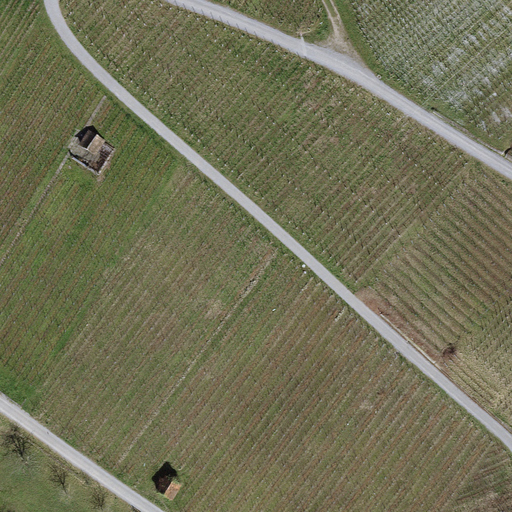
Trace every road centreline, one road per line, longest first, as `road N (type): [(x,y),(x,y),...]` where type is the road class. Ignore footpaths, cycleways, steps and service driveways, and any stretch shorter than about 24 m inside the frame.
road 1 (track): [(511,449),(97,72),(61,28),(53,0)]
road 2 (track): [(511,172),(350,70),(184,0)]
road 3 (track): [(153,511),(0,402)]
